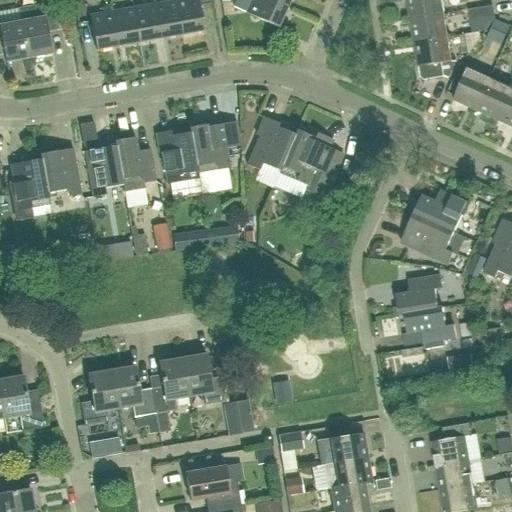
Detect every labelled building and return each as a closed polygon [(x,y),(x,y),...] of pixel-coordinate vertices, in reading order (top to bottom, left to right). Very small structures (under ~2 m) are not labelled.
[(174,0),(174,1),(180,35),(203,32),(196,0),(174,0)] [(285,8),(267,0),(250,0),(244,14),(276,28),(285,8)] [(443,14),(441,0),(405,0),(409,20),(443,14)] [(180,35),(174,1),(153,5),(159,39),(180,35)] [(41,6),(18,11),(21,22),(20,22),(27,59),(50,54),(46,32),(57,30),(52,3),(40,5),(41,6)] [(159,39),(153,5),(132,9),(138,43),(159,39)] [(138,43),(132,9),(111,13),(117,47),(138,43)] [(18,11),(0,13),(0,41),(4,63),(27,59),(20,22),(21,22),(18,11)] [(95,51),(117,47),(111,13),(88,17),(95,51)] [(413,43),(447,38),(443,14),(409,20),(413,43)] [(495,20),(490,29),(505,36),(509,26),(495,20)] [(481,36),(481,34),(465,36),(468,53),(481,36)] [(447,38),(413,43),(417,68),(419,68),(420,78),(424,80),(443,77),(441,64),(451,62),(447,38)] [(452,101),(475,111),(489,79),(467,69),(452,101)] [(489,79),(475,111),(497,121),(511,89),(489,79)] [(497,121),(511,127),(511,89),(497,121)] [(259,137),(246,166),(258,171),(260,164),(278,172),(280,167),(294,136),(275,128),(277,125),(261,118),(254,135),(259,137)] [(189,133),(195,168),(197,175),(228,169),(220,123),(196,127),(195,122),(187,124),(189,133)] [(278,172),(277,174),(295,182),(306,186),(304,190),(323,199),(338,165),(324,159),(331,141),(315,135),(314,139),(303,134),(305,130),(298,127),(294,136),(280,167),(278,172)] [(166,185),(178,183),(178,182),(197,178),(197,176),(197,175),(195,168),(189,133),(170,137),(169,133),(154,135),(157,154),(160,153),(166,185)] [(113,137),(115,147),(121,181),(140,177),(141,185),(154,182),(148,151),(136,153),(134,138),(121,141),(121,136),(113,137)] [(103,189),(122,185),(121,181),(115,147),(113,137),(106,138),(108,148),(83,152),(91,198),(104,196),(103,189)] [(46,149),(38,150),(46,194),(65,191),(67,198),(79,195),(71,149),(47,154),(46,149)] [(46,194),(38,150),(32,152),(33,156),(21,159),(22,163),(9,166),(17,212),(49,206),(46,194)] [(449,232),(449,231),(457,214),(464,217),(469,205),(440,192),(435,203),(421,197),(416,208),(412,206),(409,213),(418,217),(418,216),(449,232)] [(226,206),(231,216),(246,209),(241,199),(226,206)] [(103,242),(117,238),(109,211),(95,214),(103,242)] [(464,238),(449,231),(449,232),(418,216),(418,217),(409,235),(423,241),(418,252),(447,265),(452,254),(456,255),(464,238)] [(511,278),(511,224),(503,220),(492,244),(496,245),(483,273),(495,278),(498,272),(511,278)] [(173,250),(173,227),(155,227),(156,250),(173,250)] [(205,250),(238,246),(236,227),(202,232),(205,250)] [(0,253),(0,275),(2,276),(23,274),(19,257),(0,253)] [(394,317),(403,315),(438,310),(437,309),(434,290),(442,289),(439,276),(408,282),(410,294),(395,296),(397,308),(392,309),(394,317)] [(403,315),(407,335),(421,332),(423,344),(455,339),(453,327),(445,328),(442,308),(437,309),(438,310),(403,315)] [(181,360),(187,397),(202,394),(204,406),(225,403),(221,377),(209,379),(205,356),(181,360)] [(478,369),(477,357),(453,358),(453,370),(478,369)] [(173,399),(187,397),(181,360),(157,364),(161,387),(150,389),(154,415),(175,411),(173,399)] [(133,418),(154,415),(150,389),(138,391),(134,368),(110,372),(117,409),(131,406),(133,418)] [(117,409),(110,372),(86,376),(91,402),(79,404),(83,427),(107,423),(105,411),(117,409)] [(0,381),(0,406),(2,419),(18,416),(21,432),(42,428),(37,399),(25,401),(22,377),(0,381)] [(292,382),(280,384),(282,401),(294,400),(292,382)] [(253,405),(233,404),(232,432),(252,433),(253,405)] [(435,467),(468,462),(464,437),(469,436),(468,427),(443,431),(444,441),(431,443),(435,467)] [(299,434),(277,438),(279,455),(302,451),(299,434)] [(333,464),(366,458),(362,434),(318,441),(320,453),(331,451),(333,464)] [(510,453),(508,438),(495,441),(498,455),(510,453)] [(26,471),(24,458),(11,460),(14,473),(26,471)] [(326,490),(329,490),(329,489),(362,484),(370,483),(366,458),(333,464),(335,477),(324,479),(326,490)] [(439,491),(472,485),(468,462),(435,467),(439,491)] [(214,510),(239,506),(235,483),(227,485),(224,467),(184,474),(189,501),(212,497),(214,510)] [(390,489),(388,479),(373,481),(375,491),(390,489)] [(511,480),(478,483),(479,508),(511,505),(511,480)] [(0,511),(32,511),(29,490),(5,494),(3,482),(0,482),(0,511)] [(329,490),(332,511),(366,511),(362,484),(329,489),(329,490)] [(472,485),(439,491),(442,511),(464,511),(476,510),(472,485)] [(282,511),(283,502),(266,500),(264,511),(282,511)]
